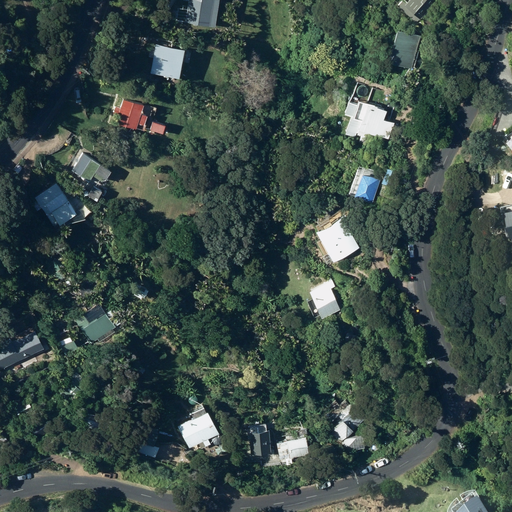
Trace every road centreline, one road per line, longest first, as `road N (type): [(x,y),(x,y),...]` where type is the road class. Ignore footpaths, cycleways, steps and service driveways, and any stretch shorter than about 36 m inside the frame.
road 1 (unclassified): [(509,0),(423,228),(425,292),(454,387),(443,432),(427,450),(337,490),(239,508),(77,483),(0,497)]
road 2 (tertiary): [(0,160),(59,81),(91,0)]
